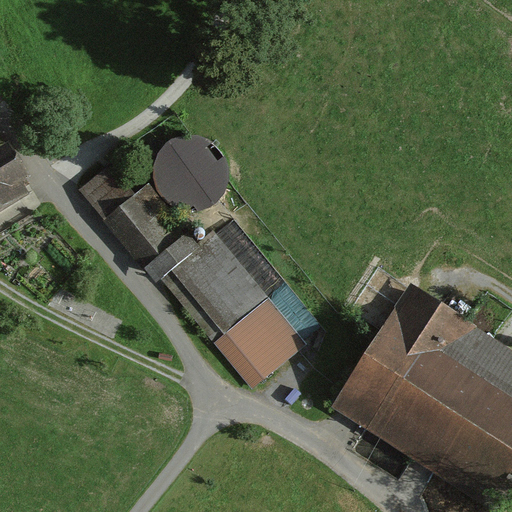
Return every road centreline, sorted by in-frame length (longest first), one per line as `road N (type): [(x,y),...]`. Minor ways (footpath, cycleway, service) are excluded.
road 1 (track): [(209,387),(171,377),(0,287)]
road 2 (track): [(224,408),(296,434),(398,511)]
